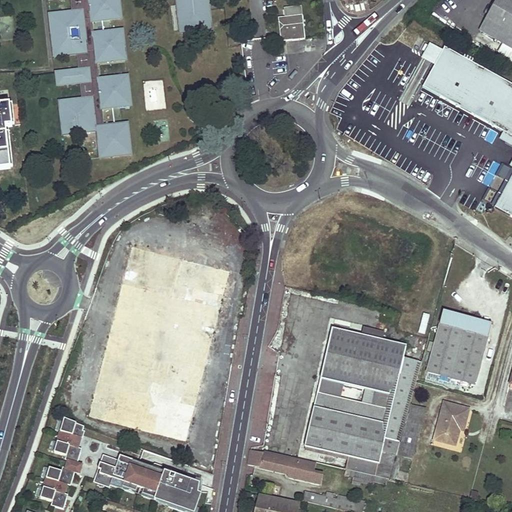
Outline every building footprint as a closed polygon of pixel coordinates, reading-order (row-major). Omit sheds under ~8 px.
[(48,0),(48,1),(55,0),(68,0),(70,14),(50,17),(55,58),(78,55),(79,72),(57,74),(58,87),(79,85),(81,101),(60,103),(63,137),(74,136),(73,129),(84,128),(84,134),(97,133),(100,159),(130,155),(127,125),(113,126),(111,107),(123,106),(123,109),(135,107),(131,77),(97,81),(96,64),(129,60),(126,31),(115,32),(115,34),(104,36),(102,20),(113,19),(114,21),(125,20),(122,0),(175,0),(179,35),(207,32),(203,0),(48,0)] [(511,1),(509,0),(497,0),(480,31),(489,36),(487,41),(491,44),(490,45),(498,50),(502,43),(511,49),(511,1)] [(306,41),(302,8),(284,10),(285,20),(280,21),(282,44),(306,41)] [(427,58),(433,48),(430,45),(424,56),(427,58)] [(511,87),(443,50),(442,52),(433,48),(427,58),(436,63),(422,89),(503,133),(511,138),(511,174),(492,210),(511,220),(511,87)] [(0,108),(0,170),(9,170),(5,130),(11,129),(9,107),(0,108)] [(223,311),(231,271),(120,248),(90,386),(77,383),(69,418),(196,445),(224,311),(223,311)] [(491,325),(443,312),(427,372),(475,385),(491,325)] [(426,335),(429,316),(424,315),(420,333),(426,335)] [(390,480),(422,364),(405,360),(407,347),(333,330),(306,447),(350,457),(347,469),(390,480)] [(468,419),(470,408),(445,401),(435,439),(458,445),(460,434),(458,431),(459,427),(462,428),(464,418),(468,419)] [(411,403),(407,422),(422,426),(426,407),(411,403)] [(87,427),(67,419),(61,436),(81,443),(82,439),(80,438),(82,433),(84,433),(87,427)] [(422,426),(407,422),(398,460),(412,463),(422,426)] [(61,436),(55,453),(69,458),(67,466),(68,462),(78,465),(81,455),(77,454),(79,450),(81,443),(61,436)] [(315,465),(251,450),(248,465),(289,474),(289,477),(320,484),(322,475),(313,473),(315,465)] [(101,471),(97,481),(111,486),(113,480),(157,495),(155,502),(170,507),(171,503),(187,508),(185,511),(195,511),(200,485),(185,480),(165,473),(164,473),(163,477),(131,466),(132,462),(133,461),(120,457),(119,461),(103,456),(98,470),(101,471)] [(164,473),(132,462),(131,466),(163,477),(164,473)] [(64,473),(50,468),(44,483),(65,490),(66,486),(67,482),(71,483),(75,474),(78,475),(80,470),(75,468),(74,472),(66,470),(67,466),(64,473)] [(375,478),(347,472),(345,477),(373,483),(375,478)] [(113,480),(111,486),(155,502),(157,495),(113,480)] [(44,483),(39,498),(51,502),(54,503),(52,507),(62,511),(66,500),(62,499),(63,495),(65,490),(44,483)] [(274,485),(265,483),(264,492),(272,493),(274,485)] [(325,498),(305,493),(303,501),(352,511),(361,511),(364,502),(338,497),(337,500),(332,498),(333,493),(326,491),(325,498)] [(297,511),(300,504),(259,495),(254,511),(297,511)] [(170,507),(169,509),(178,511),(185,511),(187,508),(171,503),(170,507)]
